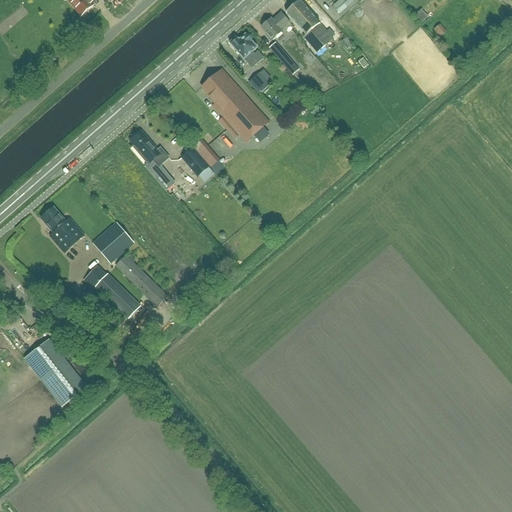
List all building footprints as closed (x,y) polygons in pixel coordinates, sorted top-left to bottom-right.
[(67,0),(82,16),(94,6),(92,4),(95,0),(67,0)] [(356,0),(342,0),(335,7),(345,17),(359,3),(356,0)] [(317,54),(333,40),(320,24),(300,1),(286,13),(305,35),(303,37),(317,54)] [(281,31),(290,23),(281,14),(272,21),(271,19),(261,27),(266,34),(265,35),(271,42),(282,32),(281,31)] [(442,37),(448,33),(443,26),(437,29),(442,37)] [(247,36),(246,35),(239,41),(236,37),(230,43),(231,45),(244,60),(244,59),(252,68),(264,58),(258,52),(255,55),(253,52),(257,48),(251,42),(252,39),(249,36),(247,36)] [(275,42),(268,48),(276,57),(283,65),(293,76),(300,71),(283,52),(275,42)] [(246,143),(268,123),(222,70),(202,87),(210,96),(209,97),(215,104),(213,106),(229,123),(225,127),(228,130),(227,130),(234,139),(239,135),(246,143)] [(259,73),(249,83),(260,95),(270,85),(259,73)] [(160,155),(157,151),(141,132),(139,134),(138,133),(136,133),(134,133),(133,135),(132,136),(131,138),(132,139),(130,141),(135,147),(133,148),(148,166),(153,161),(159,167),(160,166),(169,158),(164,152),(160,155)] [(264,140),(268,145),(277,138),(272,133),(264,140)] [(212,165),(220,157),(201,138),(193,147),(212,165)] [(182,159),(198,177),(209,168),(193,149),(182,159)] [(148,166),(146,168),(156,180),(165,172),(160,166),(159,167),(153,161),(148,166)] [(48,212),(48,214),(42,219),(54,233),(50,237),(64,253),(84,236),(69,219),(65,223),(53,209),(52,210),(50,210),(48,212)] [(113,265),(135,245),(117,224),(94,244),(113,265)] [(157,308),(167,297),(126,257),(116,268),(157,308)] [(96,288),(129,320),(141,307),(108,275),(96,288)] [(164,324),(155,330),(157,334),(166,329),(164,324)] [(49,341),(25,360),(62,408),(87,389),(49,341)]
